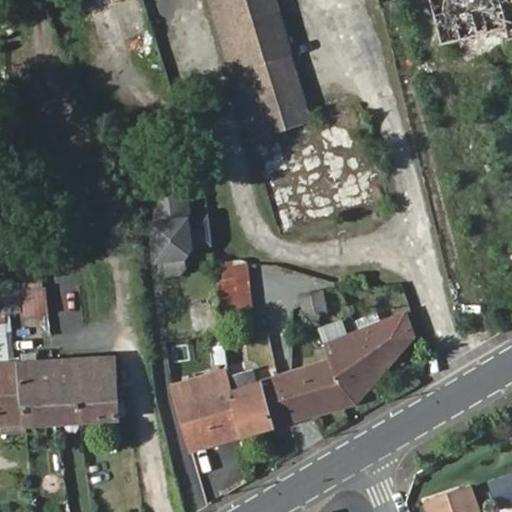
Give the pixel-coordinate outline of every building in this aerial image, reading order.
[(271,0),(205,0),(251,142),(311,123),(271,0)] [(511,0),(424,0),(435,48),(502,34),(504,43),(511,41),(511,0)] [(183,180),(153,183),(157,213),(153,214),(158,263),(166,268),(180,266),(186,259),(183,240),(191,240),(191,237),(211,234),(207,207),(187,210),(183,180)] [(221,320),(253,316),(247,267),(241,265),(215,267),(221,320)] [(0,313),(22,311),(23,316),(50,314),(48,286),(0,289),(0,313)] [(318,295),(295,298),(298,319),(321,316),(318,295)] [(295,370),(311,420),(368,405),(426,340),(420,310),(336,343),(340,357),(295,370)] [(351,324),(353,331),(375,326),(372,319),(351,324)] [(0,429),(122,421),(118,353),(0,361),(0,429)] [(225,369),(172,385),(176,395),(228,379),(225,369)] [(295,370),(284,373),(299,424),(311,420),(295,370)] [(284,373),(231,390),(244,435),(245,438),(258,435),(299,424),(284,373)] [(176,395),(192,450),(244,435),(231,390),(229,379),(228,379),(176,395)] [(474,511),(468,492),(427,507),(428,511),(474,511)]
